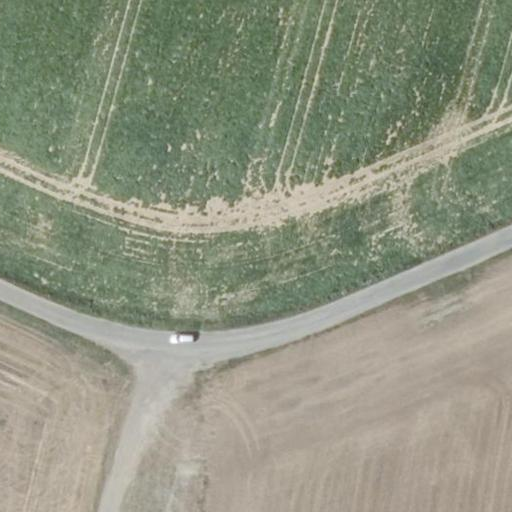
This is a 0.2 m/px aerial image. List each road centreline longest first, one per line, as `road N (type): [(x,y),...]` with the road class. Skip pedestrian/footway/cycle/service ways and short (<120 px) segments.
road 1 (unclassified): [(511,238),(309,324),(227,344),(163,343),(62,320),(0,290)]
road 2 (track): [(130,511),(163,343)]
